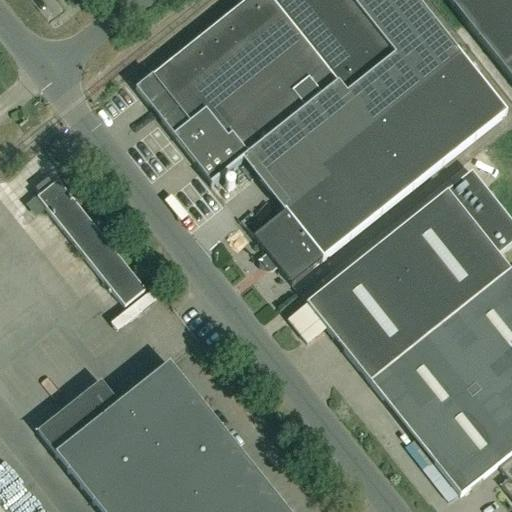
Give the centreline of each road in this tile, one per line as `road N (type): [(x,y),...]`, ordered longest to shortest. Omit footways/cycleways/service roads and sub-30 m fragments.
road 1 (unclassified): [(393,511),(45,75)]
road 2 (unclassified): [(140,0),(45,75)]
